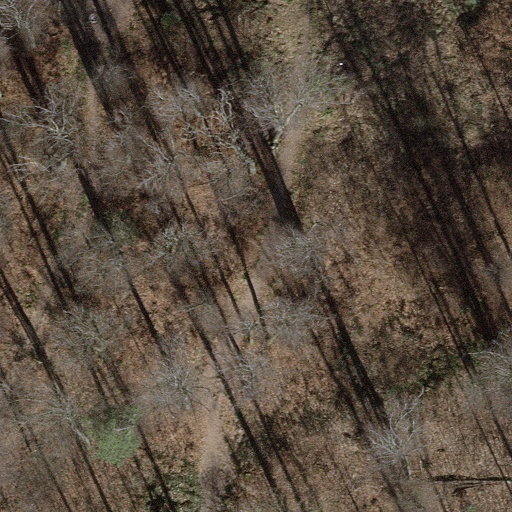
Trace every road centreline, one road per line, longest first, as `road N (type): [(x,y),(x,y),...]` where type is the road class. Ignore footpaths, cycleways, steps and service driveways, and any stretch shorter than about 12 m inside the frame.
road 1 (track): [(0,298),(63,0)]
road 2 (track): [(0,444),(229,369)]
